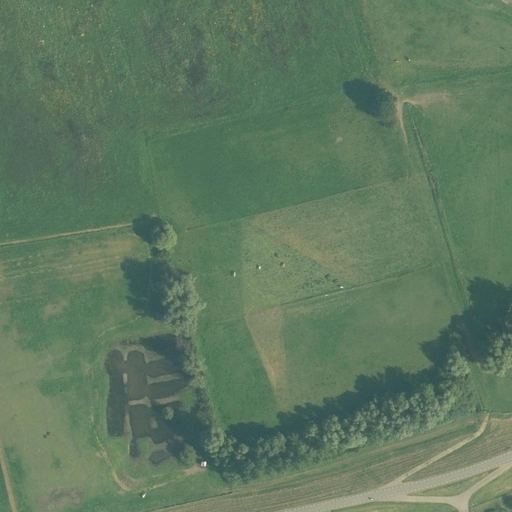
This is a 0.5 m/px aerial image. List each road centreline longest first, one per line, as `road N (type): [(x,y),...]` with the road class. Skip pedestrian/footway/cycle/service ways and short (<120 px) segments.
road 1 (tertiary): [(301,511),(511,454)]
road 2 (track): [(487,410),(478,431),(386,493)]
